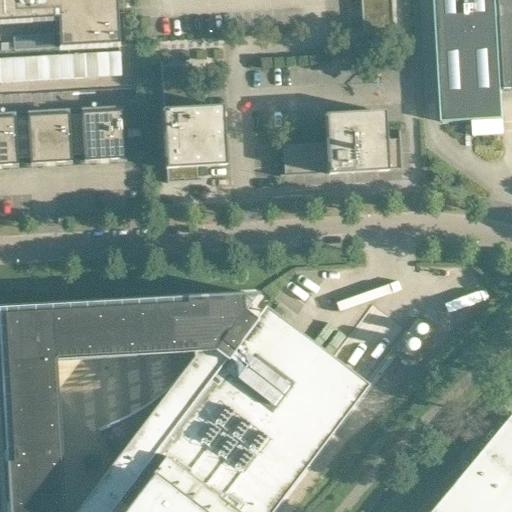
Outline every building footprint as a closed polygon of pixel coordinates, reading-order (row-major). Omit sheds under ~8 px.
[(117,44),(114,0),(0,0),(0,21),(28,20),(57,19),(59,47),(117,44)] [(360,0),(363,34),(392,32),(392,37),(394,37),(391,0),(360,0)] [(499,0),(434,0),(442,122),(503,119),(501,89),(505,88),(499,0)] [(511,0),(499,0),(505,88),(511,88),(511,0)] [(161,61),(160,62),(162,110),(161,110),(165,169),(166,169),(167,183),(206,181),(206,180),(197,180),(197,167),(225,166),(222,106),(193,108),(191,65),(161,66),(161,61)] [(125,159),(122,111),(81,113),(81,115),(75,115),(77,155),(83,155),(83,161),(125,159)] [(284,175),(279,176),(279,177),(327,174),(327,175),(387,172),(387,171),(401,170),(399,131),(398,131),(398,139),(385,140),(384,111),(324,115),(326,143),(282,146),(284,175)] [(68,115),(68,114),(27,116),(27,118),(21,118),(23,158),(29,158),(30,164),(71,162),(71,155),(77,155),(75,115),(68,115)] [(15,118),(15,117),(0,117),(0,165),(17,165),(17,158),(23,158),(21,118),(15,118)] [(265,263),(239,261),(238,284),(264,286),(265,263)] [(270,511),(359,395),(256,317),(254,321),(241,311),(240,298),(257,297),(257,294),(184,298),(184,306),(2,315),(10,463),(4,464),(6,502),(12,502),(13,511),(270,511)] [(511,511),(511,412),(511,414),(429,511),(511,511)]
